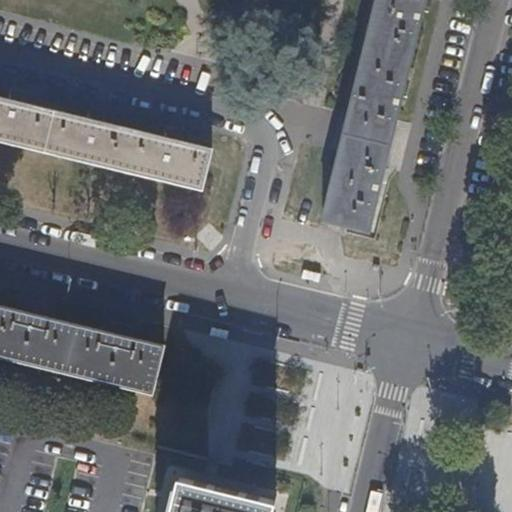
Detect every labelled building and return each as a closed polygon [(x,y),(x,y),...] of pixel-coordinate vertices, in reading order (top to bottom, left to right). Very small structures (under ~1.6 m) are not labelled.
[(371,230),(426,0),(377,0),(324,218),(371,230)] [(19,103),(22,93),(7,90),(5,99),(19,103)] [(0,139),(199,188),(208,149),(173,140),(158,136),(98,122),(83,119),(19,103),(5,99),(0,98),(0,139)] [(98,122),(100,112),(86,109),(83,119),(98,122)] [(173,140),(175,130),(161,127),(158,136),(173,140)] [(43,316),(45,306),(26,301),(23,311),(43,316)] [(110,332),(43,316),(23,311),(0,305),(0,357),(151,394),(163,345),(129,337),(110,332)] [(129,337),(130,327),(112,322),(110,332),(129,337)] [(271,511),(274,500),(181,477),(171,511),(271,511)]
